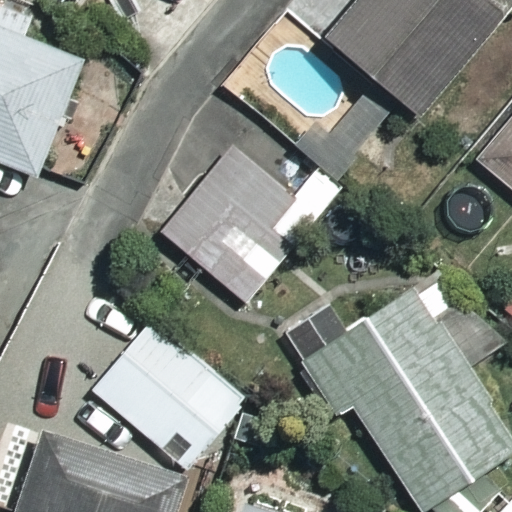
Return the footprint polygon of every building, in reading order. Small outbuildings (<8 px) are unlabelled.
[(511,19),(511,0),(376,0),(337,49),(430,123),(511,19)] [(0,6),(0,166),(44,184),(89,71),(33,48),(43,23),(0,6)] [(511,132),(483,165),(511,190),(511,132)] [(169,240),(253,307),(258,301),(289,326),(320,288),(291,265),(349,191),(326,172),(300,204),(238,155),(169,240)] [(462,314),(444,286),(313,370),(347,422),(361,413),(425,511),(441,511),(511,466),(511,429),(445,325),(462,314)] [(254,407),(158,327),(88,411),(121,439),(133,425),(195,477),(254,407)] [(185,511),(194,488),(52,440),(27,511),(185,511)]
